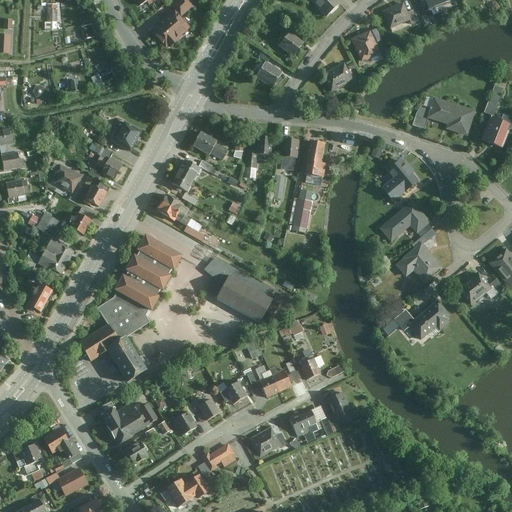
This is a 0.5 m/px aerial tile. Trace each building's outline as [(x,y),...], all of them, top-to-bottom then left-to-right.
[(184,0),(178,0),(171,7),(180,17),(191,7),(184,0)] [(340,4),(336,0),(308,0),(325,17),(340,4)] [(449,0),(417,0),(423,15),(451,4),(449,0)] [(58,4),(47,4),(47,21),(58,21),(58,4)] [(403,4),(382,13),(390,30),(409,22),(411,21),(407,14),(403,4)] [(413,11),(407,14),(411,21),(409,22),(411,26),(418,23),(413,11)] [(188,28),(173,12),(150,32),(165,48),(166,47),(167,49),(177,40),(175,39),(188,28)] [(268,22),(277,21),(276,13),(267,14),(268,22)] [(3,29),(12,29),(12,19),(4,19),(3,29)] [(82,26),(85,39),(97,35),(94,23),(82,26)] [(369,33),(351,41),(361,62),(379,54),(374,45),(369,33)] [(0,35),(0,41),(0,46),(0,53),(11,55),(13,36),(1,35),(0,35)] [(302,45),(289,35),(279,48),(292,57),(302,45)] [(381,42),(374,45),(379,54),(380,58),(387,55),(381,42)] [(281,74),(265,65),(256,79),(272,89),(281,74)] [(352,82),(343,65),(322,76),(331,93),(352,82)] [(113,66),(90,74),(95,86),(117,78),(113,66)] [(67,81),(67,92),(83,91),(82,80),(67,81)] [(475,113),(433,100),(430,109),(427,119),(428,120),(448,126),(446,131),(467,137),(475,113)] [(492,117),(497,105),(489,103),(485,114),(492,117)] [(427,119),(430,109),(422,107),(417,114),(413,127),(424,131),(428,120),(427,119)] [(500,123),(492,120),(483,143),(502,150),(509,130),(511,131),(511,120),(503,116),(500,123)] [(127,121),(113,144),(131,155),(145,131),(127,121)] [(0,143),(16,140),(17,149),(20,149),(32,147),(31,137),(18,139),(16,128),(0,130),(0,143)] [(191,148),(208,157),(209,155),(222,162),(228,152),(215,145),(216,143),(199,133),(191,148)] [(271,157),(272,139),(257,138),(256,156),(271,157)] [(296,173),(299,142),(283,140),(280,172),(296,173)] [(321,165),(324,146),(309,143),(305,164),(306,164),(304,176),(323,180),(325,166),(321,165)] [(20,149),(17,149),(18,154),(2,157),(4,171),(23,168),(20,149)] [(125,166),(103,153),(97,163),(106,168),(102,174),(116,182),(125,166)] [(85,175),(62,160),(54,173),(60,177),(56,183),(73,194),(85,175)] [(218,175),(221,169),(201,161),(199,167),(218,175)] [(385,168),(388,172),(396,165),(393,161),(385,168)] [(184,162),(178,173),(192,181),(199,170),(184,162)] [(418,182),(400,162),(396,165),(388,172),(387,172),(394,180),(382,190),(393,203),(418,182)] [(172,185),(186,193),(192,181),(178,173),(172,185)] [(284,199),(285,176),(275,175),(274,198),(284,199)] [(29,179),(6,182),(9,205),(21,203),(20,196),(31,195),(29,179)] [(111,191),(94,182),(84,200),(101,209),(111,191)] [(165,195),(161,204),(184,218),(188,211),(182,207),(183,205),(165,195)] [(305,234),(310,203),(298,201),(292,232),(305,234)] [(233,202),(229,210),(236,214),(240,206),(233,202)] [(412,203),(379,230),(391,244),(410,228),(417,236),(418,236),(429,226),(430,224),(412,203)] [(179,225),(184,218),(161,204),(155,213),(173,223),(174,222),(179,225)] [(61,223),(47,213),(43,219),(35,214),(28,224),(55,242),(62,233),(57,229),(61,223)] [(73,224),(66,220),(62,229),(73,236),(75,232),(85,237),(94,222),(79,214),(73,224)] [(429,226),(418,236),(421,239),(432,230),(429,226)] [(117,297),(97,309),(109,327),(97,334),(81,345),(86,354),(91,361),(107,351),(128,385),(150,373),(127,337),(150,323),(148,321),(147,319),(184,254),(149,236),(148,238),(117,297)] [(412,247),(415,251),(422,245),(427,241),(424,238),(412,247)] [(49,252),(66,261),(72,251),(55,242),(49,252)] [(404,261),(396,268),(405,279),(413,272),(423,284),(441,269),(422,245),(415,251),(403,261),(404,261)] [(511,292),(511,257),(506,251),(489,265),(511,293),(511,292)] [(66,261),(49,252),(42,261),(31,253),(22,266),(34,274),(43,262),(59,273),(66,261)] [(218,298),(217,300),(260,323),(274,296),(272,295),(275,289),(216,256),(205,270),(214,276),(206,291),(208,293),(218,298)] [(478,275),(458,292),(471,308),(491,291),(478,275)] [(505,291),(497,281),(491,286),(499,296),(505,291)] [(40,284),(28,306),(43,314),(55,292),(40,284)] [(415,324),(409,329),(420,342),(436,329),(439,333),(449,325),(446,321),(449,318),(437,305),(415,324)] [(403,333),(409,329),(415,324),(406,313),(395,322),(403,333)] [(279,328),(283,338),(288,336),(290,342),(305,336),(299,320),(279,328)] [(323,335),(331,334),(330,324),(321,325),(323,335)] [(0,346),(2,347),(4,354),(14,352),(12,339),(0,342),(0,346)] [(301,365),(308,380),(321,374),(314,359),(301,365)] [(330,377),(344,371),(341,365),(327,372),(330,377)] [(284,370),(272,375),(279,392),(291,387),(284,370)] [(256,382),(252,372),(247,374),(251,384),(256,382)] [(279,392),(272,375),(260,380),(267,397),(279,392)] [(247,396),(238,382),(225,390),(230,398),(234,405),(247,396)] [(230,398),(225,390),(220,393),(225,401),(230,398)] [(342,393),(328,399),(337,419),(351,413),(342,393)] [(206,421),(219,413),(211,399),(203,403),(200,397),(194,400),(206,421)] [(116,408),(101,418),(118,446),(134,435),(134,434),(159,418),(150,403),(138,411),(132,402),(118,411),(116,408)] [(310,411),(290,419),(298,436),(308,432),(306,427),(316,423),(310,411)] [(174,421),(182,436),(196,427),(188,413),(174,421)] [(332,415),(326,417),(331,427),(336,425),(332,415)] [(331,427),(326,417),(320,420),(327,436),(333,433),(331,427)] [(165,433),(171,429),(166,421),(159,425),(165,433)] [(270,428),(250,439),(259,457),(280,446),(270,428)] [(62,430),(44,440),(52,454),(59,450),(60,452),(64,450),(69,459),(71,458),(79,453),(71,441),(70,443),(62,430)] [(134,466),(148,457),(139,443),(125,452),(134,466)] [(215,465),(234,454),(228,443),(209,455),(207,453),(201,456),(211,471),(217,467),(215,465)] [(36,444),(14,453),(20,468),(24,466),(28,475),(40,470),(38,465),(44,462),(36,444)] [(82,459),(79,453),(71,458),(74,463),(82,459)] [(58,480),(66,496),(88,484),(79,468),(58,480)] [(181,479),(166,489),(178,508),(197,495),(199,498),(210,492),(198,475),(184,483),(181,479)] [(420,510),(431,505),(425,494),(414,500),(420,510)] [(103,511),(97,499),(74,511),(103,511)] [(46,511),(39,500),(23,508),(25,511),(46,511)]
